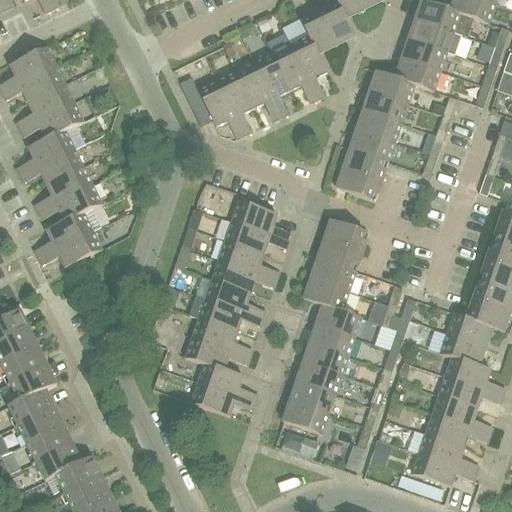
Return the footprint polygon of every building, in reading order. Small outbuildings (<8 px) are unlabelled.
[(0,0),(6,12),(14,9),(9,0),(0,0)] [(37,0),(45,16),(52,12),(46,0),(22,0),(24,3),(31,0),(37,0)] [(46,0),(52,12),(60,8),(55,0),(46,0)] [(346,22),(347,21),(365,13),(358,0),(334,0),(337,3),(346,22)] [(358,0),(365,13),(384,3),(382,0),(358,0)] [(488,27),(495,7),(474,0),(454,0),(450,13),(460,17),(488,27)] [(356,39),(347,21),(346,22),(337,3),(319,12),(336,49),(356,39)] [(450,13),(422,3),(415,23),(454,36),(460,17),(450,13)] [(318,58),(319,57),(336,49),(319,12),(300,22),(308,39),(309,39),(318,58)] [(462,39),(454,36),(415,23),(409,42),(447,55),(456,58),(462,39)] [(240,36),(242,41),(243,42),(251,38),(250,37),(248,33),(240,36)] [(495,50),(499,37),(492,35),(487,48),(495,50)] [(495,50),(503,53),(508,39),(500,36),(495,50)] [(327,75),(319,57),(318,58),(309,39),(308,39),(291,48),(317,103),(325,99),(316,81),(327,75)] [(440,75),(447,55),(409,42),(402,62),(440,75)] [(230,47),(223,50),(228,58),(234,55),(230,47)] [(310,106),(317,103),(291,48),(272,57),(290,94),(301,88),(310,106)] [(498,68),(503,53),(495,50),(489,65),(498,68)] [(0,92),(2,96),(56,70),(47,51),(11,68),(16,80),(0,88),(0,92)] [(279,99),(290,94),(272,57),(254,66),(281,120),(288,117),(279,99)] [(433,95),(440,75),(402,62),(396,81),(395,81),(415,88),(433,95)] [(273,124),(281,120),(254,66),(236,75),(253,112),(264,106),(273,124)] [(29,106),(65,88),(56,70),(2,96),(6,104),(23,95),(29,106)] [(395,81),(396,81),(377,74),(370,94),(408,107),(415,88),(395,81)] [(481,89),(490,92),(495,77),(486,74),(481,89)] [(242,117),(253,112),(236,75),(217,84),(244,138),(251,135),(242,117)] [(237,142),(244,138),(217,84),(198,93),(199,94),(205,107),(216,130),(228,124),(237,142)] [(20,133),(74,106),(65,88),(29,106),(34,117),(16,126),(20,133)] [(485,106),(490,92),(481,89),(476,103),(485,106)] [(199,94),(186,100),(193,113),(205,107),(201,99),(199,94)] [(401,126),(408,107),(370,94),(363,113),(401,126)] [(442,119),(451,122),(456,107),(447,105),(442,119)] [(65,134),(66,134),(84,125),(74,106),(20,133),(24,140),(41,131),(47,142),(65,134)] [(395,146),(401,126),(363,113),(357,133),(395,146)] [(446,136),(451,122),(442,119),(437,133),(446,136)] [(507,141),(511,142),(511,126),(504,124),(499,138),(507,141)] [(388,165),(395,146),(357,133),(350,152),(388,165)] [(74,152),(66,134),(65,134),(47,142),(29,151),(34,162),(16,171),(20,179),(74,152)] [(503,155),(507,141),(499,138),(494,152),(503,155)] [(429,158),(438,161),(442,146),(434,143),(429,158)] [(47,188),(83,170),(74,152),(20,179),(24,186),(42,177),(47,188)] [(382,185),(388,165),(350,152),(343,172),(382,185)] [(433,175),(438,161),(429,158),(424,172),(433,175)] [(486,177),(494,180),(499,165),(491,162),(486,177)] [(38,215),(92,189),(83,170),(47,188),(52,199),(34,208),(38,215)] [(375,205),(382,185),(343,172),(336,192),(375,205)] [(489,194),(494,180),(486,177),(481,191),(489,194)] [(84,216),(84,217),(102,208),(92,189),(38,215),(42,223),(60,214),(65,224),(65,225),(84,216)] [(290,244),(291,241),(292,237),(273,230),(278,218),(239,205),(232,225),(279,241),(290,244)] [(511,206),(506,205),(499,225),(511,229),(511,206)] [(93,234),(84,217),(84,216),(65,225),(65,224),(47,233),(52,245),(34,254),(38,261),(93,234)] [(362,256),(368,241),(369,236),(331,223),(324,243),(362,256)] [(290,244),(279,241),(232,225),(226,244),(264,257),(268,246),(287,252),(290,244)] [(511,229),(499,225),(492,244),(511,250),(511,229)] [(102,253),(96,241),(93,234),(38,261),(42,268),(60,259),(66,271),(102,253)] [(356,276),(362,256),(324,243),(317,263),(356,276)] [(260,269),(264,257),(226,244),(219,263),(276,283),(279,275),(260,269)] [(511,272),(511,250),(492,244),(486,263),(511,272)] [(274,291),(276,283),(219,263),(213,283),(251,296),(255,284),(274,291)] [(349,295),(356,276),(317,263),(311,282),(349,295)] [(511,294),(511,272),(486,263),(479,283),(511,294)] [(342,315),(343,314),(349,295),(311,282),(304,302),(323,309),(323,308),(342,315)] [(247,308),(251,296),(213,283),(206,302),(263,322),(266,314),(247,308)] [(511,315),(511,311),(511,294),(479,283),(472,302),(511,315)] [(393,294),(388,309),(396,312),(401,297),(393,294)] [(263,322),(206,302),(196,299),(189,318),(199,322),(238,335),(241,323),(260,330),(263,322)] [(504,335),(511,315),(472,302),(466,322),(493,331),(504,335)] [(406,307),(401,321),(409,324),(414,310),(406,307)] [(362,321),(343,314),(342,315),(323,308),(323,309),(316,327),(355,341),(362,321)] [(0,346),(30,332),(20,313),(0,322),(0,346)] [(386,313),(381,328),(389,331),(392,322),(394,316),(386,313)] [(493,331),(466,322),(455,317),(448,337),(486,350),(493,331)] [(234,346),(238,335),(199,322),(193,341),(250,361),(253,353),(234,346)] [(392,322),(389,331),(397,333),(405,336),(405,337),(408,327),(392,322)] [(348,360),(355,341),(316,327),(310,347),(348,360)] [(0,363),(2,368),(38,350),(30,332),(0,346),(0,363)] [(397,333),(392,348),(400,351),(405,337),(405,336),(397,333)] [(479,370),(480,369),(486,350),(448,337),(441,357),(452,361),(453,360),(479,370)] [(247,368),(250,361),(193,341),(186,361),(205,367),(224,374),(225,373),(228,362),(247,368)] [(341,379),(348,360),(310,347),(303,366),(341,379)] [(7,388),(47,368),(38,350),(2,368),(9,381),(5,383),(7,388)] [(390,352),(385,367),(394,370),(399,355),(390,352)] [(491,373),(480,369),(479,370),(453,360),(452,361),(446,380),(503,400),(506,392),(487,385),(491,373)] [(335,399),(341,379),(303,366),(296,385),(335,399)] [(244,380),(225,373),(224,374),(205,367),(198,386),(256,406),(258,398),(239,392),(244,380)] [(412,370),(403,367),(399,378),(408,381),(412,370)] [(46,392),(46,393),(57,388),(47,368),(7,388),(10,393),(14,391),(20,404),(20,405),(46,392)] [(382,377),(377,391),(385,394),(386,394),(391,380),(382,377)] [(500,407),(503,400),(446,380),(439,399),(478,412),(481,401),(500,407)] [(328,418),(335,399),(296,385),(290,405),(328,418)] [(253,414),(256,406),(198,386),(191,406),(230,420),(234,407),(253,414)] [(377,391),(372,406),(381,409),(386,394),(385,394),(377,391)] [(55,411),(46,393),(46,392),(20,405),(20,404),(9,409),(16,423),(12,425),(14,430),(55,411)] [(474,424),(478,412),(439,399),(433,419),(490,438),(493,430),(474,424)] [(321,438),(328,418),(290,405),(283,425),(321,438)] [(23,449),(27,447),(64,429),(55,411),(14,430),(23,449)] [(369,415),(364,430),(372,433),(378,418),(369,415)] [(487,446),(490,438),(433,419),(426,438),(464,451),(468,440),(487,446)] [(32,467),(73,447),(64,429),(27,447),(34,460),(30,462),(32,467)] [(364,430),(359,444),(367,447),(372,433),(364,430)] [(318,445),(311,443),(292,436),(287,435),(283,446),(283,448),(314,458),(318,445)] [(460,463),(464,451),(426,438),(419,457),(477,477),(479,469),(460,463)] [(392,449),(378,444),(371,464),(385,469),(392,449)] [(82,466),(82,465),(73,447),(32,467),(35,472),(39,470),(45,484),(82,466)] [(474,485),(477,477),(419,457),(413,477),(451,490),(455,478),(474,485)] [(61,499),(102,479),(92,460),(82,465),(82,466),(45,484),(46,484),(47,483),(54,497),(59,494),(61,499)] [(72,511),(80,511),(111,497),(102,479),(61,499),(64,504),(68,502),(72,511)] [(117,511),(111,497),(80,511),(117,511)]
